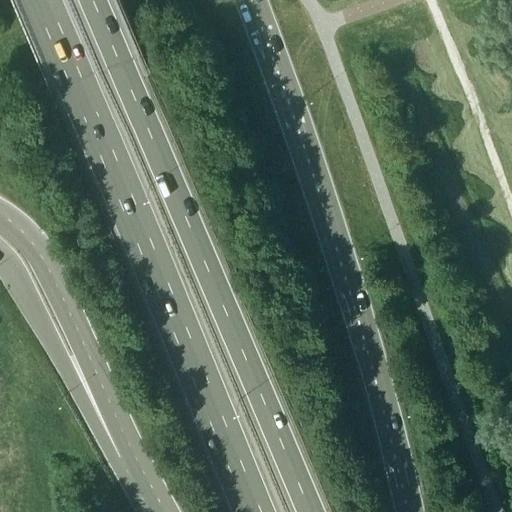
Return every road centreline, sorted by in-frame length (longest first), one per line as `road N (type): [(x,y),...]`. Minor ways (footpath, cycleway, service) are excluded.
road 1 (trunk): [(310,511),(93,0)]
road 2 (trunk): [(41,0),(254,511)]
road 3 (trunk): [(403,511),(322,225),(242,0)]
road 4 (trunk): [(0,225),(39,265),(106,410)]
road 5 (trunk): [(0,253),(61,359),(106,410)]
